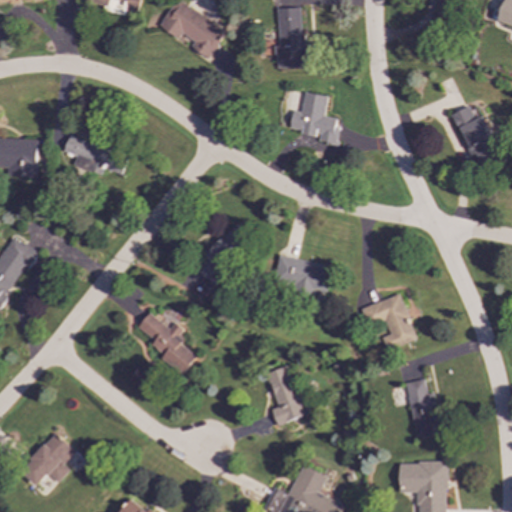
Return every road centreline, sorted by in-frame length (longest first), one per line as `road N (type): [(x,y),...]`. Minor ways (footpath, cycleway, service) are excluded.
road 1 (residential): [(511,239),(338,208),(279,188),(163,107),(91,72),(0,72)]
road 2 (residential): [(508,511),(498,392),(467,299),(389,127),(373,58),(372,0)]
road 3 (residential): [(213,145),(0,407)]
road 4 (residential): [(213,450),(164,440),(53,350)]
